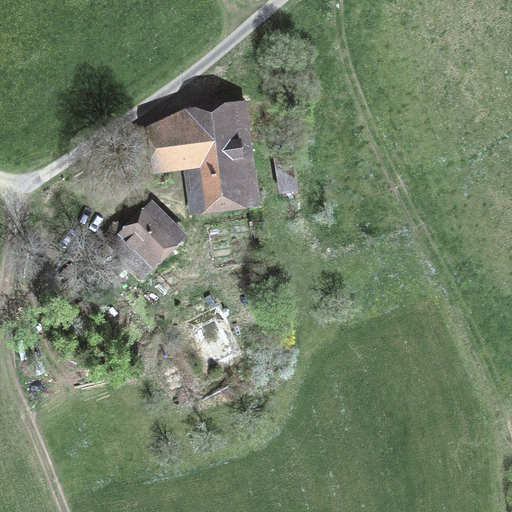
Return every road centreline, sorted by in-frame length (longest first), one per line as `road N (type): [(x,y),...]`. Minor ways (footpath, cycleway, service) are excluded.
road 1 (track): [(76,511),(26,380),(11,287),(22,199),(0,178)]
road 2 (track): [(22,199),(279,0)]
